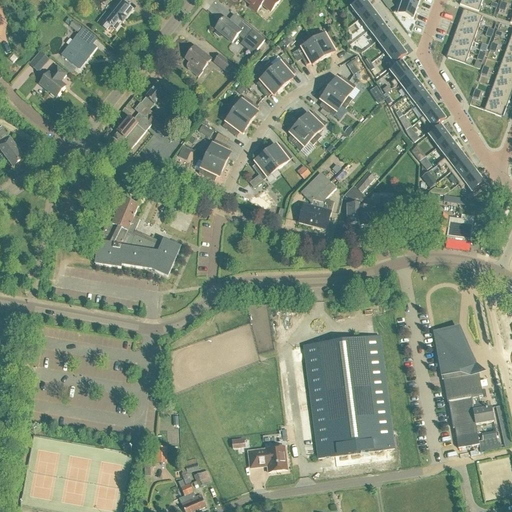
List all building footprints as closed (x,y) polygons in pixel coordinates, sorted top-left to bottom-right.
[(122,25),(133,12),(126,6),(129,2),(126,0),(116,0),(120,2),(108,16),(106,14),(97,25),(106,32),(109,27),(115,32),(121,25),(122,25)] [(241,0),(250,7),(248,8),(255,14),(261,6),(269,13),(278,2),(275,0),(241,0)] [(363,0),(351,10),(360,21),(372,12),(363,0)] [(479,0),(461,0),(459,6),(478,13),(483,1),(479,0)] [(398,1),(393,15),(412,22),(417,8),(401,2),(401,1),(398,1)] [(463,11),(459,24),(478,30),(482,18),(463,11)] [(372,12),(360,21),(368,32),(380,23),(372,12)] [(69,19),(65,24),(70,28),(74,23),(69,19)] [(220,25),(215,31),(232,44),(238,37),(243,42),(242,44),(255,54),(265,42),(252,32),(241,23),(236,29),(224,19),(220,24),(220,25)] [(82,29),(74,23),(70,28),(69,28),(77,35),(82,29)] [(380,23),(368,32),(377,44),(389,34),(380,23)] [(459,24),(455,35),(474,42),(478,30),(459,24)] [(88,58),(89,59),(97,50),(93,47),(98,41),(83,29),(61,58),(78,71),(88,58)] [(272,38),(276,43),(281,38),(277,33),(272,38)] [(321,33),(316,36),(310,39),(323,61),(333,55),(332,53),(337,49),(329,34),(324,37),(321,33)] [(389,34),(377,44),(385,55),(397,45),(389,34)] [(455,35),(450,47),(469,54),(474,42),(455,35)] [(306,47),(297,53),(292,55),(297,64),(302,61),(305,68),(311,65),(312,67),(323,61),(310,39),(309,40),(308,39),(303,42),(306,47)] [(397,45),(385,55),(394,66),(406,57),(397,45)] [(450,47),(446,59),(465,66),(469,54),(450,47)] [(211,61),(194,48),(185,60),(189,64),(187,66),(186,68),(187,70),(187,72),(198,80),(202,74),(202,73),(211,61)] [(511,55),(505,53),(501,65),(511,68),(511,55)] [(29,66),(39,75),(50,62),(40,54),(29,66)] [(214,64),(225,74),(227,72),(229,73),(233,68),(231,66),(232,66),(220,56),(214,64)] [(267,70),(283,89),(292,81),(291,79),(295,75),(284,62),(274,70),(271,66),(267,70)] [(18,73),(29,71),(28,63),(16,65),(18,73)] [(402,64),(390,74),(395,81),(391,85),(394,89),(399,86),(399,85),(411,76),(402,64)] [(511,68),(501,65),(497,76),(511,82),(511,68)] [(350,72),(353,77),(362,72),(359,66),(350,72)] [(65,88),(59,83),(60,80),(62,81),(66,76),(57,69),(51,76),(49,75),(39,86),(56,99),(65,88)] [(283,89),(267,70),(262,74),(265,78),(256,86),(268,99),(272,95),(274,97),(283,89)] [(411,76),(399,85),(399,86),(407,96),(419,87),(411,76)] [(511,82),(497,76),(493,88),(511,95),(511,93),(511,82)] [(337,83),(335,82),(328,91),(348,106),(352,101),(348,99),(355,88),(341,78),(337,83)] [(39,106),(44,102),(29,84),(24,89),(39,106)] [(241,97),(246,90),(240,86),(235,93),(241,97)] [(385,96),(391,91),(388,87),(382,92),(385,96)] [(407,96),(405,98),(414,109),(416,108),(428,98),(419,87),(407,96)] [(155,88),(145,100),(141,105),(149,112),(158,102),(161,105),(161,104),(164,107),(171,99),(171,97),(166,92),(164,95),(155,88)] [(493,88),(488,100),(507,107),(511,95),(493,88)] [(328,91),(321,101),(323,103),(319,108),(333,118),(341,108),(345,111),(348,106),(328,91)] [(378,106),(385,101),(380,94),(373,99),(378,106)] [(428,98),(416,108),(424,119),(436,110),(428,98)] [(233,106),(229,111),(249,126),(257,116),(255,114),(258,109),(244,99),(237,109),(233,106)] [(488,100),(484,112),(503,119),(507,107),(488,100)] [(149,112),(141,105),(140,105),(134,112),(139,115),(132,123),(128,119),(116,134),(117,134),(113,139),(130,153),(151,127),(157,132),(156,133),(162,138),(169,129),(163,124),(149,112)] [(424,119),(420,121),(429,133),(445,121),(436,110),(424,119)] [(249,126),(229,111),(226,116),(230,118),(222,129),(236,139),(240,134),(242,136),(249,126)] [(307,117),(299,126),(317,143),(321,139),(317,136),(326,126),(313,114),(309,119),(307,117)] [(170,117),(163,124),(169,129),(176,122),(170,117)] [(299,126),(290,135),(292,136),(288,141),(300,153),(309,144),(313,147),(317,143),(299,126)] [(199,133),(209,140),(214,134),(203,127),(199,133)] [(441,128),(428,138),(437,149),(450,140),(441,128)] [(0,151),(13,169),(25,160),(1,129),(0,129),(0,151)] [(349,129),(344,134),(349,139),(354,133),(349,129)] [(409,139),(414,135),(410,129),(408,131),(405,133),(409,139)] [(450,140),(437,149),(446,160),(446,161),(458,151),(450,140)] [(202,157),(224,167),(230,156),(228,155),(230,150),(214,142),(209,154),(204,151),(202,157)] [(275,148),(265,156),(277,172),(292,160),(281,146),(276,150),(275,148)] [(183,148),(178,158),(186,162),(191,153),(183,148)] [(446,160),(437,167),(440,171),(445,168),(450,175),(467,163),(458,151),(446,161),(446,160)] [(252,169),(259,178),(250,185),(254,190),(277,172),(265,156),(255,163),(257,165),(252,169)] [(224,167),(202,157),(199,162),(204,164),(198,176),(214,183),(217,178),(219,179),(224,167)] [(467,163),(450,175),(459,186),(475,174),(467,163)] [(336,167),(332,171),(336,175),(341,171),(336,167)] [(311,176),(304,168),(297,174),(304,182),(311,176)] [(288,169),(280,174),(286,183),(294,177),(288,169)] [(426,185),(433,180),(428,174),(422,179),(426,185)] [(459,186),(458,186),(461,190),(466,187),(472,195),(484,185),(475,174),(459,186)] [(298,225),(312,229),(322,190),(328,183),(320,175),(300,195),(311,206),(311,208),(303,206),(298,225)] [(354,189),(362,196),(373,183),(366,177),(354,189)] [(235,180),(231,181),(236,193),(248,188),(244,180),(237,183),(235,180)] [(322,190),(312,229),(326,232),(331,214),(323,212),(325,205),(323,204),(336,191),(328,183),(322,190)] [(495,205),(496,197),(489,196),(488,204),(495,205)] [(261,199),(257,207),(268,213),(272,204),(261,199)] [(359,230),(359,207),(355,207),(355,199),(347,206),(347,227),(359,227),(359,230)] [(394,200),(378,200),(379,209),(379,211),(394,211),(394,200)] [(98,244),(95,267),(120,271),(121,268),(151,272),(167,279),(179,250),(163,243),(161,247),(133,235),(139,221),(133,219),(137,209),(122,202),(114,223),(108,220),(98,244)] [(371,229),(371,210),(359,210),(359,207),(359,230),(371,229)] [(435,238),(470,243),(473,219),(461,217),(460,221),(447,219),(447,218),(438,217),(435,238)] [(72,252),(93,256),(95,248),(73,244),(72,252)] [(484,406),(480,407),(479,399),(482,398),(478,375),(458,330),(434,335),(447,405),(448,404),(452,431),(454,430),(458,451),(479,447),(475,427),(493,424),(490,410),(485,411),(484,406)] [(303,348),(318,461),(394,451),(379,338),(303,348)] [(233,451),(245,450),(244,441),(231,442),(233,451)] [(166,449),(156,449),(156,465),(167,465),(166,449)] [(285,460),(284,449),(265,451),(265,452),(248,454),(250,470),(267,468),(268,475),(287,473),(286,466),(287,465),(286,460),(285,460)] [(197,464),(185,468),(187,475),(199,472),(197,464)] [(194,485),(195,490),(212,484),(208,472),(194,477),(196,484),(194,485)] [(196,499),(193,494),(190,486),(185,488),(195,511),(198,511),(206,509),(201,497),(196,499)] [(181,490),(184,498),(179,500),(183,511),(195,511),(185,488),(181,490)]
